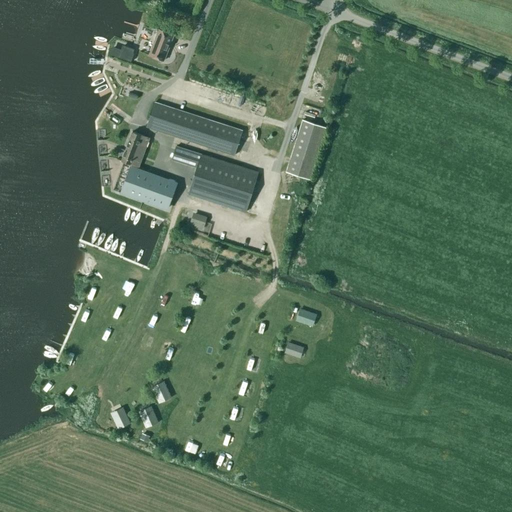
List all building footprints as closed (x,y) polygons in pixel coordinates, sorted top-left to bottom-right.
[(173,35),(159,29),(149,55),(164,60),(173,35)] [(242,130),(154,102),(146,127),(234,155),(242,130)] [(310,179),(326,127),(302,119),(286,171),(310,179)] [(132,131),(121,161),(130,164),(131,164),(138,167),(149,138),(143,136),(144,136),(141,135),(132,131)] [(245,212),(258,172),(176,146),(172,160),(196,167),(188,194),(245,212)] [(174,184),(129,168),(121,190),(166,207),(174,184)] [(295,207),(297,201),(282,194),(280,200),(295,207)] [(189,224),(203,229),(207,217),(193,212),(189,224)] [(196,266),(213,273),(216,266),(199,259),(196,266)] [(185,318),(179,330),(184,333),(190,320),(185,318)]
